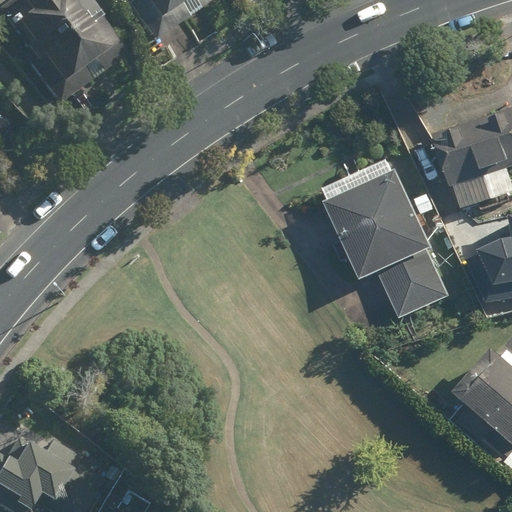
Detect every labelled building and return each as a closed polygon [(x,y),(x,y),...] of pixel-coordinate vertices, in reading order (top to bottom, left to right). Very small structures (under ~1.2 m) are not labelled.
[(95,0),(15,0),(5,7),(32,46),(20,55),(53,102),(130,49),(95,0)] [(219,0),(128,0),(159,43),(219,0)] [(458,206),(511,194),(511,113),(441,130),(458,206)] [(378,273),(398,317),(451,293),(431,249),(439,245),(401,162),(330,195),(350,237),(344,240),(352,257),(358,254),(369,278),(378,273)] [(511,438),(511,343),(510,342),(463,396),(511,438)] [(54,511),(85,511),(107,477),(51,442),(45,452),(20,436),(7,458),(0,454),(0,453),(0,501),(17,511),(40,511),(44,506),(54,511)]
